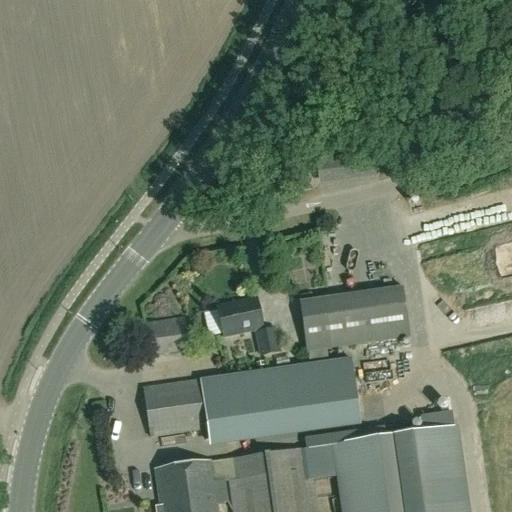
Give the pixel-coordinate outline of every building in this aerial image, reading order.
[(451,98),(456,136),(482,133),(477,94),(451,98)] [(373,153),(317,160),(319,179),(376,172),(373,153)] [(402,288),(300,303),(306,353),(409,338),(402,288)] [(256,301),(217,309),(223,337),(255,330),(261,357),(279,353),(274,330),(263,333),(256,301)] [(149,358),(189,352),(184,319),(144,324),(149,358)] [(358,415),(350,360),(143,390),(150,438),(207,430),(208,437),(358,415)] [(386,385),(387,393),(412,392),(411,384),(386,385)] [(466,511),(454,428),(335,446),(344,511),(466,511)] [(316,511),(307,450),(155,472),(160,511),(217,511),(213,483),(228,481),(232,511),(316,511)]
